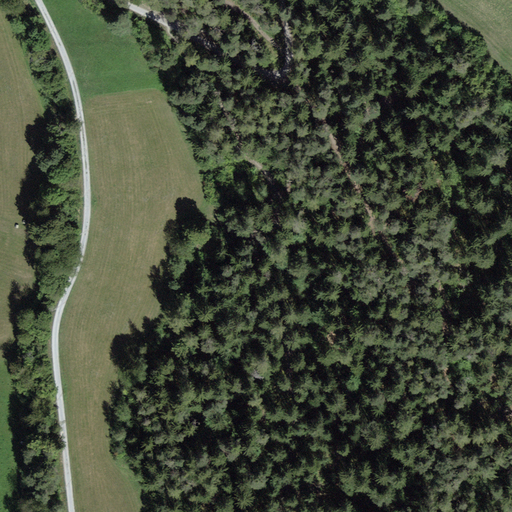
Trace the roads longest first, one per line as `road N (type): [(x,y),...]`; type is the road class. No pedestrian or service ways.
road 1 (track): [(37,0),(70,71),(82,134),(86,219),(53,330),(72,511)]
road 2 (track): [(285,73),(254,72),(162,26)]
